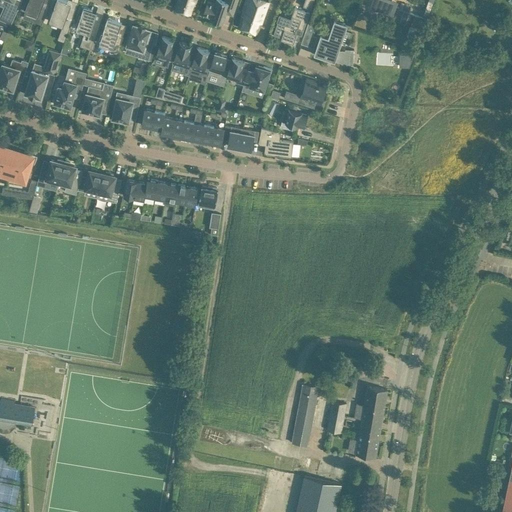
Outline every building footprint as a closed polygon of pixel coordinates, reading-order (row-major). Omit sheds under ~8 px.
[(7,0),(0,16),(0,18),(11,23),(21,0),(20,0),(7,0)] [(44,1),(44,0),(26,0),(23,8),(38,14),(35,22),(42,24),(49,3),(44,1)] [(56,0),(54,9),(52,8),(48,19),(63,24),(62,28),(68,30),(64,41),(65,41),(76,9),(70,7),(71,3),(67,2),(67,0),(56,0)] [(175,0),(173,7),(190,13),(193,4),(195,5),(196,0),(175,0)] [(225,0),(225,1),(223,0),(215,0),(214,4),(207,1),(204,13),(211,15),(209,18),(223,23),(226,13),(233,15),(236,5),(238,0),(225,0)] [(243,10),(242,14),(238,26),(258,34),(262,22),(263,18),(269,2),(264,0),(245,0),(242,10),(243,10)] [(305,0),(303,6),(310,8),(311,8),(313,0),(305,0)] [(372,0),(371,6),(380,9),(379,11),(385,13),(386,11),(396,14),(394,19),(422,29),(426,18),(398,8),(399,5),(384,0),(372,0)] [(83,38),(80,45),(90,49),(91,49),(100,20),(95,19),(97,11),(84,7),(81,14),(79,13),(75,26),(77,26),(77,29),(85,32),(83,38)] [(298,28),(303,30),(309,12),(295,7),(289,24),(278,20),(273,34),(282,37),(281,38),(293,43),(297,33),(297,32),(298,28)] [(103,33),(101,32),(99,39),(101,39),(100,42),(111,46),(108,54),(117,57),(123,36),(117,34),(119,31),(118,30),(122,20),(109,16),(105,26),(106,28),(104,28),(103,33)] [(317,36),(312,51),(318,53),(327,57),(327,56),(329,57),(329,56),(333,57),(333,58),(357,66),(349,63),(350,49),(354,50),(354,49),(346,48),(345,48),(345,50),(339,50),(342,41),(347,43),(351,32),(345,30),(347,26),(334,21),(331,29),(327,40),(320,37),(317,36)] [(308,23),(305,32),(313,35),(316,25),(308,23)] [(145,27),(140,25),(139,26),(134,24),(127,44),(135,47),(134,52),(141,54),(140,57),(149,60),(153,43),(146,41),(150,30),(145,28),(145,27)] [(174,39),(162,36),(156,57),(163,59),(162,65),(168,67),(170,60),(168,60),(174,39)] [(185,66),(192,45),(180,41),(173,62),(185,66)] [(403,43),(401,49),(409,52),(411,46),(403,43)] [(63,45),(61,52),(62,52),(69,55),(71,48),(63,45)] [(213,59),(207,57),(209,50),(197,47),(189,72),(201,76),(202,73),(208,75),(209,72),(209,71),(213,59)] [(62,52),(61,52),(50,49),(42,72),(32,69),(31,74),(27,87),(25,93),(30,94),(30,96),(36,97),(36,96),(41,98),(43,92),(47,79),(48,74),(49,73),(55,74),(62,52)] [(209,71),(209,72),(221,75),(227,56),(215,52),(213,59),(209,71)] [(399,54),(399,67),(401,67),(403,67),(409,67),(413,55),(404,55),(402,55),(399,54)] [(244,84),(247,72),(241,70),(244,61),(232,57),(227,76),(238,79),(237,82),(244,84)] [(3,64),(0,73),(0,87),(4,88),(5,86),(13,89),(16,79),(22,81),(29,61),(22,59),(21,62),(13,59),(10,66),(3,64)] [(135,65),(133,72),(145,76),(147,69),(141,67),(135,65)] [(242,90),(250,93),(252,86),(264,90),(268,77),(269,77),(272,68),(263,66),(263,67),(256,65),(254,70),(248,68),(247,72),(244,84),(242,90)] [(59,85),(54,102),(56,102),(55,104),(64,106),(64,105),(71,106),(76,85),(83,87),(87,72),(77,69),(73,82),(65,80),(64,85),(60,84),(59,85)] [(137,77),(135,86),(142,87),(144,78),(137,77)] [(320,82),(319,85),(315,84),(316,81),(307,79),(302,95),(301,95),(298,102),(314,108),(315,107),(314,107),(316,100),(321,102),(325,87),(323,86),(324,83),(320,82)] [(104,82),(102,88),(89,85),(82,110),(84,110),(83,112),(91,114),(91,112),(100,114),(103,102),(109,104),(114,84),(104,82)] [(165,89),(159,87),(156,96),(162,98),(165,89)] [(278,98),(281,91),(273,89),(271,96),(278,98)] [(180,102),(182,95),(173,92),(171,99),(180,102)] [(138,109),(141,96),(127,93),(125,99),(116,97),(114,106),(115,106),(113,117),(115,118),(115,120),(123,122),(124,120),(128,121),(131,107),(138,109)] [(271,99),(268,105),(276,109),(279,103),(271,99)] [(141,124),(152,126),(155,110),(145,108),(141,124)] [(286,108),(283,120),(304,126),(307,114),(286,108)] [(152,126),(161,128),(162,128),(164,116),(165,116),(165,112),(155,110),(152,126)] [(161,132),(171,134),(174,118),(165,116),(164,116),(162,128),(161,128),(161,132)] [(171,134),(181,136),(184,120),(174,118),(171,134)] [(181,136),(191,138),(194,122),(184,120),(181,136)] [(191,138),(201,140),(204,124),(194,122),(191,138)] [(201,140),(211,142),(214,126),(204,124),(201,140)] [(227,145),(239,148),(243,128),(227,125),(225,135),(229,135),(227,145)] [(214,126),(211,142),(221,144),(225,128),(214,126)] [(281,133),(262,127),(258,144),(265,145),(264,153),(275,154),(278,154),(278,155),(292,156),(293,141),(280,140),(281,133)] [(243,128),(239,148),(251,150),(253,140),(257,141),(259,131),(243,128)] [(0,173),(26,182),(32,165),(34,166),(33,166),(34,166),(37,155),(28,152),(27,155),(25,155),(25,154),(0,146),(0,173)] [(58,161),(51,159),(50,165),(42,163),(37,182),(37,184),(56,189),(59,182),(64,160),(58,159),(58,161)] [(77,193),(78,189),(80,179),(73,177),(76,166),(70,164),(71,162),(64,160),(59,182),(67,184),(65,190),(77,193)] [(86,188),(98,191),(103,172),(97,171),(97,169),(92,168),(91,169),(90,169),(88,176),(81,174),(80,179),(78,189),(85,191),(86,188)] [(103,172),(98,191),(110,194),(109,200),(116,202),(119,189),(113,187),(116,175),(113,175),(113,173),(106,171),(106,173),(103,172)] [(145,195),(155,197),(158,180),(148,178),(147,182),(145,195)] [(124,195),(134,197),(137,181),(127,179),(124,195)] [(33,198),(37,184),(37,182),(31,180),(28,191),(3,187),(2,193),(33,198)] [(155,197),(165,199),(168,182),(158,180),(155,197)] [(145,199),(145,195),(147,182),(137,181),(134,197),(145,199)] [(168,182),(165,199),(164,204),(174,205),(175,200),(178,184),(168,182)] [(188,186),(178,184),(175,200),(185,202),(188,186)] [(199,188),(188,186),(185,202),(196,204),(199,188)] [(198,206),(214,209),(218,189),(217,189),(217,187),(208,186),(208,187),(202,186),(198,206)] [(33,196),(31,205),(41,208),(43,199),(33,196)] [(212,212),(209,227),(211,227),(210,233),(218,234),(219,228),(221,213),(212,212)] [(180,233),(179,238),(188,239),(190,228),(181,226),(180,233)] [(303,383),(293,442),(308,445),(317,396),(318,387),(318,386),(303,383)] [(354,416),(362,418),(382,421),(387,389),(367,385),(364,404),(356,403),(354,416)] [(0,400),(0,429),(1,430),(2,431),(3,431),(4,431),(5,431),(6,431),(7,431),(9,431),(10,430),(12,429),(13,429),(14,428),(14,427),(15,426),(16,421),(18,422),(18,424),(27,425),(32,426),(35,406),(15,403),(15,401),(1,399),(1,401),(0,400)] [(333,400),(331,412),(344,415),(346,402),(333,400)] [(344,415),(331,412),(327,412),(324,429),(341,432),(344,415)] [(382,421),(362,418),(359,434),(358,438),(350,437),(348,452),(365,454),(375,456),(382,421)] [(511,511),(511,450),(509,465),(511,465),(502,511),(511,511)] [(335,511),(341,483),(304,475),(296,511),(335,511)]
